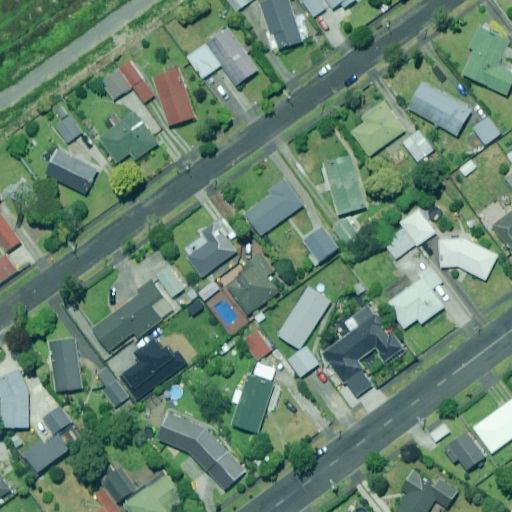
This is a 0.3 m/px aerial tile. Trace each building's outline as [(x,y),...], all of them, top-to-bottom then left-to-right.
[(256,0),(228,0),(238,13),(256,0)] [(304,42),(290,0),(278,0),(262,5),(271,32),(268,33),(274,52),(304,42)] [(332,7),(334,10),(343,4),(346,9),(359,0),(358,0),(301,0),(314,19),(332,7)] [(511,43),(480,27),(470,48),(476,51),(464,75),(508,97),(511,88),(511,73),(499,67),(511,43)] [(260,71),(231,30),(189,58),(204,80),(224,66),(238,87),(260,71)] [(157,96),(133,62),(103,83),(116,101),(135,88),(146,104),(157,96)] [(197,119),(181,69),(155,77),(171,127),(197,119)] [(474,111),(424,83),(410,109),(459,137),(474,111)] [(407,132),(386,103),(364,119),(368,123),(354,133),(371,157),(407,132)] [(69,116),(62,105),(54,111),(62,121),(69,116)] [(160,145),(137,113),(101,140),(119,165),(132,155),(137,162),(160,145)] [(84,134),(72,118),(58,128),(70,144),(84,134)] [(503,135),(490,118),(475,130),(487,146),(503,135)] [(436,151),(421,132),(405,144),(420,163),(436,151)] [(100,171),(60,150),(48,175),(88,195),(100,171)] [(368,208),(355,163),(326,171),(340,216),(368,208)] [(305,206),(286,181),(272,191),(275,195),(247,216),(263,237),(305,206)] [(437,232),(421,209),(402,223),(406,229),(385,243),(397,260),(437,232)] [(23,241),(1,211),(0,211),(0,245),(1,244),(7,252),(23,241)] [(511,212),(494,228),(511,250),(511,212)] [(234,232),(224,218),(203,232),(211,243),(189,258),(204,278),(239,254),(227,237),(234,232)] [(359,237),(348,220),(335,229),(346,246),(359,237)] [(341,249),(326,228),(306,242),(322,263),(341,249)] [(500,257),(466,240),(441,240),(442,261),(444,269),(460,268),(488,281),(500,257)] [(0,285),(19,273),(7,254),(0,258),(0,285)] [(275,273),(266,261),(241,279),(243,283),(232,292),(249,316),(281,292),(270,278),(275,273)] [(170,267),(158,276),(174,299),(186,290),(170,267)] [(444,283),(433,267),(420,276),(423,280),(388,305),(406,330),(420,320),(423,325),(446,308),(433,291),(444,283)] [(170,302),(155,282),(140,292),(142,295),(94,329),(111,353),(136,335),(140,339),(177,312),(170,302)] [(332,303),(311,289),(280,336),(302,350),(332,303)] [(406,349),(372,305),(354,318),(361,328),(323,355),(346,385),(347,384),(358,398),(374,386),(358,364),(377,350),(387,363),(406,349)] [(274,350),(259,332),(244,344),(260,362),(274,350)] [(84,390),(77,339),(51,343),(58,393),(84,390)] [(167,351),(158,339),(139,353),(145,361),(125,376),(143,399),(188,365),(174,345),(167,351)] [(321,365),(308,348),(290,361),(303,379),(321,365)] [(277,370),(260,364),(256,376),(273,382),(277,370)] [(25,386),(24,374),(7,375),(7,381),(2,381),(4,429),(32,428),(30,386),(25,386)] [(131,398),(118,381),(104,391),(110,400),(117,396),(123,404),(131,398)] [(274,389),(248,382),(234,426),(260,434),(274,389)] [(511,440),(511,402),(476,429),(494,454),(511,440)] [(208,425),(171,411),(160,437),(191,451),(228,489),(248,470),(208,425)] [(66,430),(55,412),(44,420),(56,437),(66,430)] [(451,433),(445,425),(432,436),(438,443),(451,433)] [(487,458),(468,433),(446,450),(456,464),(461,460),(470,471),(487,458)] [(135,493),(119,471),(111,477),(126,499),(135,493)] [(413,472),(402,489),(409,493),(396,511),(430,511),(437,501),(449,509),(460,492),(436,476),(431,483),(413,472)] [(173,511),(187,502),(166,474),(137,496),(138,497),(127,505),(131,511),(173,511)] [(0,480),(0,502),(12,493),(2,479),(0,480)] [(121,511),(106,490),(97,497),(105,508),(99,511),(121,511)] [(367,511),(360,501),(354,506),(358,511),(367,511)]
